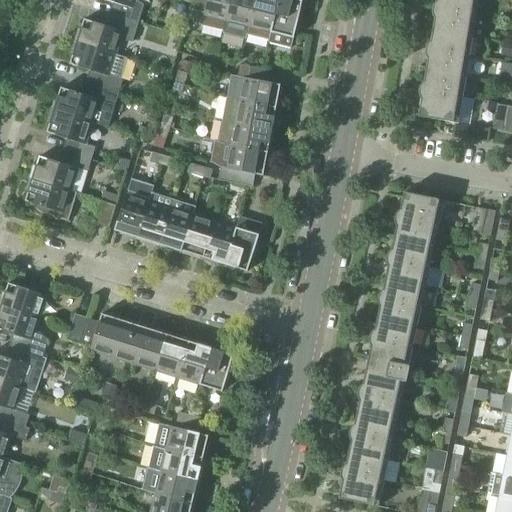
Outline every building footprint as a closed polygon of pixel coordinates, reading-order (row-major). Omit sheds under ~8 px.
[(102,0),(117,5),(113,16),(138,24),(144,4),(135,1),(135,0),(102,0)] [(197,27),(223,33),(230,0),(193,0),(193,4),(189,22),(197,24),(197,27)] [(246,40),(247,37),(255,0),(230,0),(223,33),(223,35),(246,40)] [(255,0),(247,37),(269,42),(278,0),(255,0)] [(278,0),(269,42),(269,43),(290,48),(294,33),(297,22),(299,22),(302,10),(300,9),(302,1),(295,0),(278,0)] [(436,0),(435,11),(475,18),(477,0),(436,0)] [(435,11),(431,33),(471,40),(475,18),(435,11)] [(78,30),(74,42),(115,55),(119,41),(132,43),(138,24),(113,16),(110,28),(92,22),(92,23),(83,20),(81,28),(80,28),(80,31),(78,30)] [(431,33),(428,54),(468,61),(471,40),(431,33)] [(90,85),(118,94),(122,81),(120,81),(127,59),(115,55),(74,42),(70,53),(72,54),(72,56),(69,65),(78,67),(78,68),(94,73),(90,85)] [(511,44),(503,43),(501,56),(511,57),(511,44)] [(201,61),(214,66),(218,56),(204,51),(201,61)] [(428,54),(424,75),(464,82),(468,61),(428,54)] [(215,66),(225,69),(228,60),(218,57),(215,66)] [(236,78),(245,79),(248,67),(239,65),(237,76),(236,78)] [(248,67),(245,79),(271,84),(274,72),(263,69),(248,67)] [(178,71),(174,82),(183,85),(187,74),(178,71)] [(424,75),(421,96),(461,103),(464,82),(424,75)] [(230,76),(226,99),(275,109),(280,86),(271,84),(245,79),(236,78),(230,76)] [(183,85),(174,82),(171,92),(180,95),(183,85)] [(54,98),(50,111),(92,124),(96,109),(112,112),(118,94),(90,85),(86,96),(69,91),(68,91),(60,88),(57,97),(56,99),(54,98)] [(461,103),(421,96),(417,117),(457,124),(461,103)] [(226,99),(221,122),(273,131),(275,122),(273,121),(274,117),(275,109),(226,99)] [(511,107),(497,105),(493,130),(510,133),(511,123),(511,107)] [(70,141),(66,153),(90,161),(94,148),(85,145),(92,124),(50,111),(47,122),(49,122),(48,125),(49,125),(46,133),(54,136),(70,141)] [(163,115),(160,125),(169,128),(172,118),(163,115)] [(217,143),(229,147),(267,154),(268,145),(269,145),(269,141),(271,141),(273,131),(221,122),(217,143)] [(169,128),(160,125),(157,136),(166,139),(169,128)] [(139,128),(136,138),(145,141),(148,130),(139,128)] [(267,154),(229,147),(225,169),(229,170),(254,175),(262,176),(267,154)] [(33,167),(29,180),(76,194),(80,195),(90,161),(66,153),(63,165),(47,160),(38,157),(36,166),(36,165),(35,168),(33,167)] [(149,162),(160,165),(162,156),(152,153),(149,162)] [(162,156),(160,165),(170,168),(173,159),(162,156)] [(114,168),(126,172),(127,172),(130,162),(117,159),(114,168)] [(189,174),(199,177),(202,168),(191,165),(189,174)] [(202,168),(199,177),(204,178),(209,180),(212,171),(202,168)] [(217,181),(226,183),(229,170),(225,169),(220,168),(217,181)] [(229,170),(226,183),(249,187),(252,187),(254,175),(229,170)] [(76,194),(29,180),(25,191),(28,191),(27,194),(24,202),(33,205),(43,208),(41,214),(67,222),(76,194)] [(403,193),(399,214),(438,222),(443,201),(403,193)] [(127,237),(137,240),(149,201),(126,194),(117,223),(115,231),(124,233),(123,234),(128,235),(127,237)] [(150,242),(159,245),(173,201),(151,194),(149,201),(137,240),(146,243),(146,241),(150,242)] [(100,201),(93,224),(108,229),(116,206),(100,201)] [(181,254),(193,215),(195,208),(173,201),(159,245),(167,247),(171,249),(170,251),(181,254)] [(495,212),(477,208),(472,233),(490,237),(495,212)] [(399,214),(394,234),(434,243),(438,222),(399,214)] [(194,256),(202,258),(214,221),(193,215),(181,254),(189,256),(190,254),(194,256)] [(236,229),(225,265),(237,269),(246,272),(249,264),(251,265),(255,253),(253,252),(258,236),(262,224),(240,217),(236,229)] [(499,219),(497,230),(507,232),(509,221),(499,219)] [(211,261),(225,265),(236,229),(214,221),(202,258),(211,261)] [(507,232),(497,230),(495,240),(505,242),(507,232)] [(394,234),(390,255),(429,264),(434,243),(394,234)] [(479,244),(477,256),(485,258),(488,246),(479,244)] [(390,255),(385,276),(425,285),(429,264),(390,255)] [(485,258),(477,256),(474,269),(483,270),(485,258)] [(491,259),(489,270),(499,272),(501,261),(491,259)] [(499,272),(489,270),(487,280),(497,282),(499,272)] [(385,276),(381,297),(420,305),(425,285),(385,276)] [(2,294),(0,299),(0,305),(39,319),(46,296),(16,286),(16,287),(8,284),(5,292),(4,294),(2,294)] [(471,284),(469,296),(477,298),(480,286),(471,284)] [(477,298),(469,296),(466,309),(475,310),(477,298)] [(381,297),(376,318),(416,326),(420,305),(381,297)] [(483,299),(481,310),(491,312),(493,301),(483,299)] [(22,338),(18,350),(42,358),(47,342),(40,333),(35,331),(39,319),(0,305),(0,330),(1,331),(22,338)] [(491,312),(481,310),(479,320),(489,322),(491,312)] [(89,351),(112,358),(124,319),(115,316),(114,318),(110,317),(101,314),(98,322),(87,319),(79,344),(90,348),(89,351)] [(66,341),(79,344),(87,319),(75,315),(70,330),(66,341)] [(376,318),(372,338),(412,347),(416,326),(376,318)] [(112,358),(134,365),(145,328),(137,326),(137,325),(133,324),(133,322),(124,319),(112,358)] [(463,324),(461,336),(469,338),(472,326),(463,324)] [(134,365),(155,372),(168,333),(158,330),(158,332),(153,331),(145,328),(134,365)] [(477,330),(472,358),(481,359),(487,332),(477,330)] [(155,372),(177,379),(189,342),(180,339),(176,338),(177,336),(168,333),(155,372)] [(469,338),(461,336),(458,349),(467,350),(469,338)] [(367,359),(372,360),(402,367),(407,368),(412,347),(372,338),(367,359)] [(177,379),(198,385),(210,349),(197,344),(189,342),(177,379)] [(210,349),(198,385),(221,393),(227,376),(229,376),(232,364),(230,364),(233,356),(224,353),(210,349)] [(0,381),(21,389),(29,367),(42,371),(46,359),(42,358),(18,350),(14,362),(0,356),(0,381)] [(457,357),(451,384),(460,385),(465,359),(457,357)] [(369,373),(400,380),(404,381),(407,368),(402,367),(372,360),(367,359),(365,372),(369,373)] [(63,380),(78,385),(83,372),(67,367),(63,380)] [(365,372),(360,394),(400,402),(404,381),(400,380),(369,373),(365,372)] [(468,375),(466,386),(476,387),(478,377),(468,375)] [(0,419),(25,428),(29,416),(14,411),(21,389),(0,381),(0,419)] [(101,394),(113,398),(117,387),(105,383),(101,394)] [(460,385),(451,384),(449,396),(457,398),(460,385)] [(476,387),(466,386),(464,396),(473,398),(476,387)] [(360,394),(356,415),(395,424),(400,402),(360,394)] [(72,406),(95,413),(97,404),(74,397),(72,406)] [(143,412),(153,415),(156,406),(145,403),(143,412)] [(176,422),(186,425),(188,415),(178,413),(176,422)] [(188,415),(186,425),(197,427),(199,418),(188,415)] [(356,415),(351,436),(391,445),(395,424),(356,415)] [(460,415),(458,426),(468,427),(470,417),(460,415)] [(99,418),(96,428),(105,431),(108,421),(99,418)] [(0,458),(4,460),(11,437),(25,441),(29,429),(25,428),(0,419),(0,458)] [(444,419),(442,431),(450,433),(453,421),(444,419)] [(158,424),(153,447),(165,450),(202,459),(207,436),(199,434),(158,424)] [(468,427),(458,426),(456,436),(465,438),(468,427)] [(105,431),(96,428),(93,438),(102,441),(105,431)] [(68,442),(83,447),(87,435),(72,430),(68,442)] [(450,433),(442,431),(439,443),(448,445),(450,433)] [(351,436),(347,457),(386,466),(391,445),(351,436)] [(153,447),(148,468),(159,472),(199,482),(201,472),(199,472),(200,467),(202,459),(165,450),(153,447)] [(85,461),(82,471),(91,474),(95,464),(97,457),(88,453),(85,461)] [(452,455),(450,466),(460,468),(462,457),(452,455)] [(511,457),(506,456),(502,476),(511,477),(511,457)] [(347,457),(342,478),(382,487),(386,466),(347,457)] [(0,495),(7,498),(11,493),(13,491),(15,487),(18,481),(19,477),(19,474),(19,471),(19,467),(19,464),(4,460),(0,458),(0,495)] [(436,459),(434,471),(443,473),(445,461),(436,459)] [(460,468),(450,466),(448,476),(458,478),(460,468)] [(421,488),(421,491),(438,494),(443,473),(434,471),(423,469),(419,488),(421,488)] [(91,474),(82,471),(79,482),(88,485),(91,474)] [(159,472),(154,495),(191,504),(194,495),(195,491),(197,491),(199,482),(159,472)] [(498,496),(511,498),(511,477),(502,476),(491,474),(486,494),(498,496)] [(382,487),(342,478),(338,499),(377,507),(382,487)] [(39,498),(49,502),(57,504),(60,495),(59,494),(57,494),(58,490),(50,487),(49,491),(42,489),(39,498)] [(434,511),(438,494),(421,491),(416,511),(434,511)] [(0,511),(7,511),(11,499),(7,498),(0,495),(0,511)] [(189,511),(191,504),(154,495),(149,511),(189,511)] [(444,495),(442,506),(452,508),(454,497),(444,495)] [(511,511),(511,498),(498,496),(495,511),(511,511)] [(73,509),(82,511),(83,511),(86,503),(76,500),(73,509)] [(86,503),(83,511),(94,511),(96,506),(86,503)]
